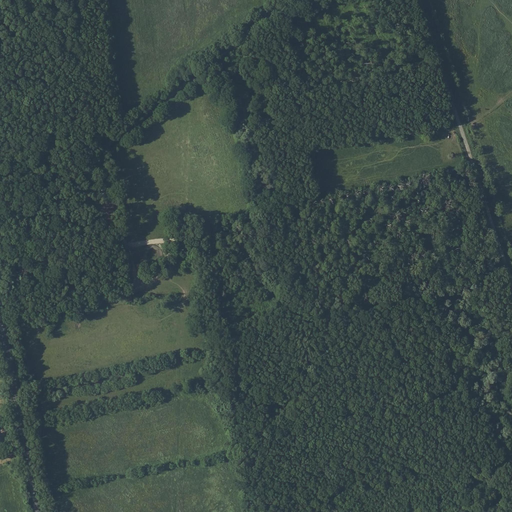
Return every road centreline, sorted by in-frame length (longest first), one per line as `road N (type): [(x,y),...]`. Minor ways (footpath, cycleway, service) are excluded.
road 1 (track): [(293,0),(262,16),(0,230)]
road 2 (track): [(511,281),(419,0)]
road 3 (unclassified): [(0,321),(36,511)]
